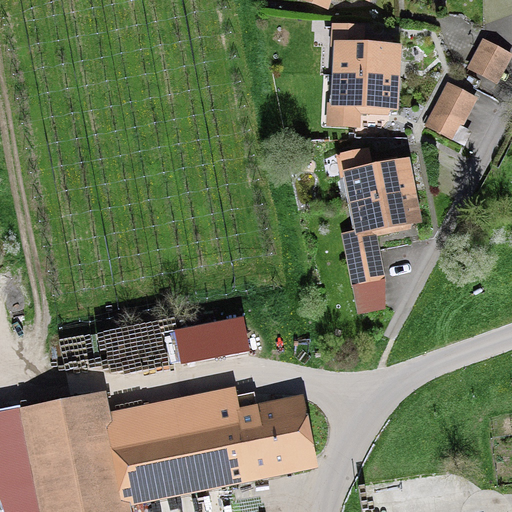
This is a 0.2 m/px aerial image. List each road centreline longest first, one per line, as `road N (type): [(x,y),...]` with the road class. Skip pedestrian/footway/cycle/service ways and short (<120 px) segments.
road 1 (residential): [(511,105),(381,354),(378,401)]
road 2 (residential): [(378,401),(433,364),(511,336)]
road 3 (residential): [(324,511),(340,457),(378,401)]
